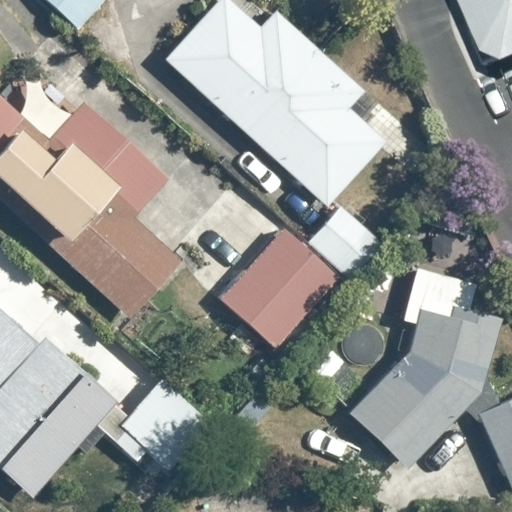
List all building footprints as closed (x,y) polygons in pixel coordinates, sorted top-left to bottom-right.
[(17,0),(66,42),(102,0),(17,0)] [(226,0),(211,0),(159,61),(323,209),(385,140),(345,110),(361,93),(274,12),(260,28),(226,0)] [(511,0),(477,0),(508,66),(511,64),(511,0)] [(0,99),(0,205),(128,321),(179,264),(130,221),(164,178),(82,108),(48,141),(0,99)] [(301,246),(228,189),(183,246),(208,265),(194,282),(280,350),(338,276),(347,283),(383,237),(336,201),(301,246)] [(403,355),(341,413),(402,472),(479,395),(497,323),(419,304),(403,355)] [(106,407),(0,314),(0,473),(28,499),(106,407)] [(210,416),(158,370),(103,434),(138,464),(149,452),(166,467),(210,416)] [(511,396),(477,412),(511,489),(511,396)]
